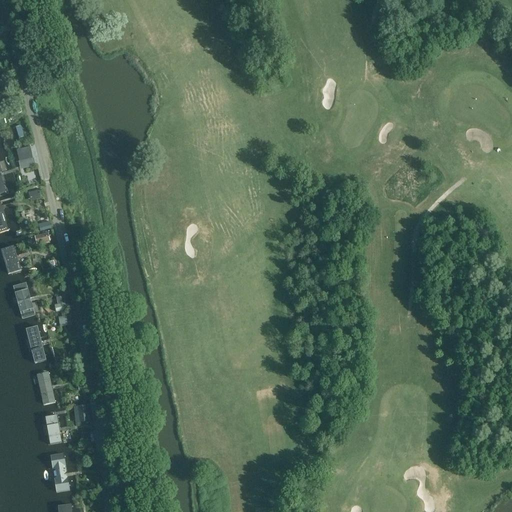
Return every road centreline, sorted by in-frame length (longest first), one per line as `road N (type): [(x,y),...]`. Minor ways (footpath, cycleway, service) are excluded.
road 1 (unknown): [(35,0),(88,150),(112,259),(140,511)]
road 2 (unclassified): [(0,3),(75,308),(108,511)]
road 3 (track): [(410,301),(416,228),(460,182)]
